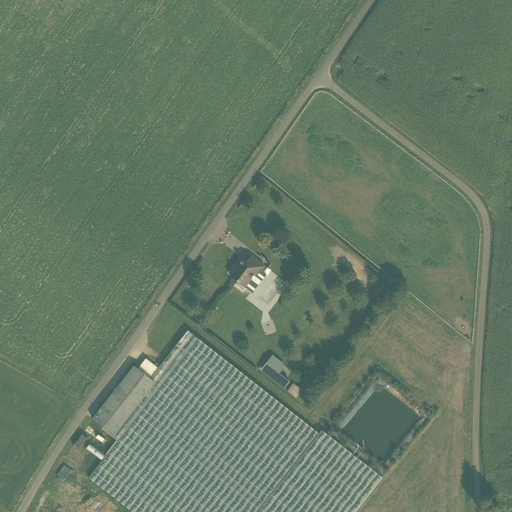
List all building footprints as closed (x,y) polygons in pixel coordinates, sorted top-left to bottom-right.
[(231,277),(239,283),(238,285),(243,289),(258,271),(260,273),(265,267),(252,257),(248,262),(243,258),(238,264),(240,266),(231,277)] [(264,326),(266,334),(277,331),(274,322),(264,326)] [(319,434),(198,339),(188,332),(158,369),(146,360),(138,369),(135,367),(93,420),(119,440),(88,478),(130,511),(356,511),(383,479),(322,431),(319,434)] [(272,356),(262,369),(286,387),(290,382),(280,374),(276,372),(283,363),(272,356)] [(82,435),(74,447),(79,450),(87,439),(82,435)]
